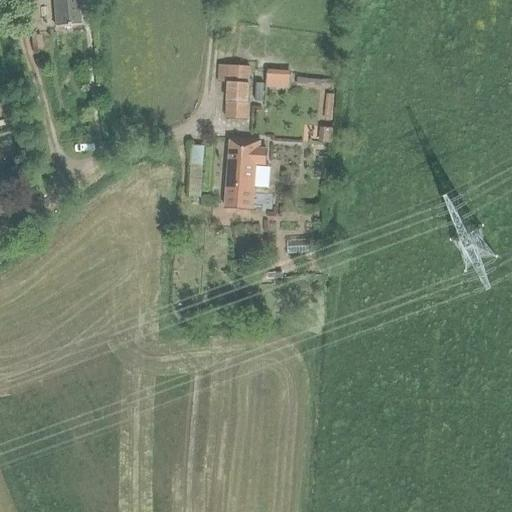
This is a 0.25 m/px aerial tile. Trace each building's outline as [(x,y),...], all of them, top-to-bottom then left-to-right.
[(39,0),(42,0),(52,0),(54,24),(79,22),(77,0),(39,0)] [(32,51),(42,49),(40,37),(30,38),(32,51)] [(228,67),(227,83),(226,120),(248,121),(250,68),(228,67)] [(271,86),(296,89),(298,71),(274,68),(271,86)] [(230,140),(224,209),(252,211),(256,166),(266,167),(267,151),(259,150),(260,142),(230,140)] [(196,145),(195,195),(208,195),(209,145),(196,145)]
